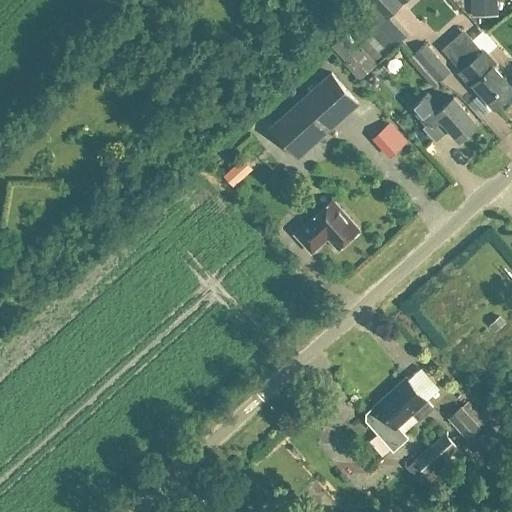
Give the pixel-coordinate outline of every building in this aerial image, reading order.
[(498,16),(497,0),(471,0),(472,16),(498,16)] [(389,48),(355,12),(342,24),(376,60),(389,48)] [(490,52),(500,45),(488,28),(477,35),(490,52)] [(346,32),(333,44),(349,61),(362,49),(346,32)] [(484,51),(483,52),(470,38),(455,51),(468,66),(460,72),(472,85),(474,84),(495,108),(503,101),(507,103),(511,98),(511,88),(493,67),(496,64),(484,51)] [(427,43),(414,54),(439,82),(452,71),(427,43)] [(364,48),(346,63),(359,77),(376,62),(364,48)] [(408,67),(399,74),(410,88),(419,81),(408,67)] [(298,157),(358,103),(331,73),(271,127),(298,157)] [(459,140),(477,124),(453,97),(441,109),(427,93),(412,107),(430,128),(440,119),(459,140)] [(359,230),(332,200),(294,234),(311,253),(328,238),(338,249),(359,230)] [(433,407),(406,377),(375,404),(374,404),(375,405),(366,413),(365,420),(393,451),(409,437),(398,426),(413,413),(419,420),(433,407)] [(467,439),(481,426),(462,404),(448,417),(467,439)] [(426,475),(457,449),(444,433),(413,459),(426,475)]
